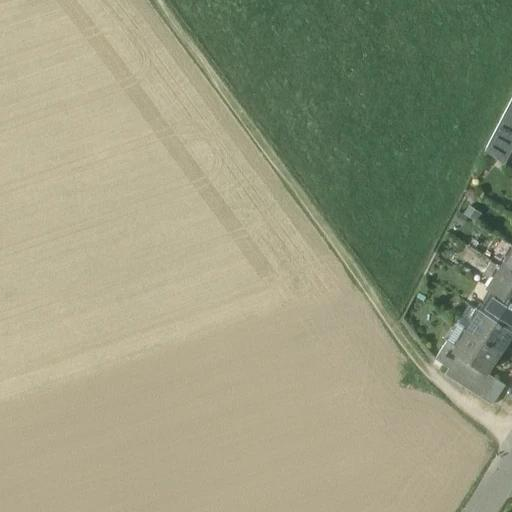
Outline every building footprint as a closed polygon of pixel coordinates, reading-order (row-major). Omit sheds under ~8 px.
[(511,106),(508,105),(503,114),(511,118),(511,106)] [(511,118),(503,114),(499,123),(511,130),(511,118)] [(511,130),(499,123),(494,133),(511,141),(511,130)] [(511,148),(511,141),(494,133),(489,142),(510,153),(511,148)] [(510,153),(489,142),(484,152),(503,165),(510,153)] [(511,249),(500,268),(511,275),(511,249)] [(511,275),(500,268),(487,288),(493,292),(511,303),(511,275)] [(511,303),(493,292),(480,312),(511,333),(511,331),(511,303)] [(511,333),(480,312),(467,332),(498,353),(511,333)] [(498,353),(467,332),(456,348),(454,352),(458,355),(467,361),(476,367),(484,373),(485,373),(498,353)] [(446,342),(434,359),(448,369),(458,355),(454,352),(456,348),(446,342)] [(448,369),(444,375),(454,381),(467,361),(458,355),(448,369)] [(467,361),(454,381),(462,387),(476,367),(467,361)] [(484,373),(476,367),(462,387),(471,393),(484,373)] [(484,373),(471,393),(480,399),(493,379),(485,373),(484,373)] [(493,379),(480,399),(491,406),(504,386),(493,379)]
